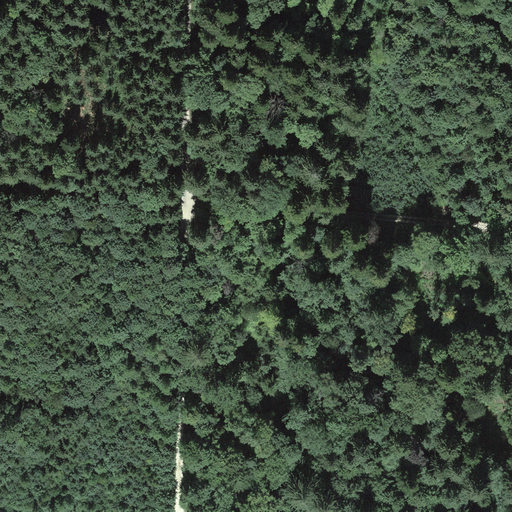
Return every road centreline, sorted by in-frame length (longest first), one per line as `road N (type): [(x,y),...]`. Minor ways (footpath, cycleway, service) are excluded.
road 1 (track): [(511,230),(183,203),(0,170)]
road 2 (track): [(188,0),(180,511)]
